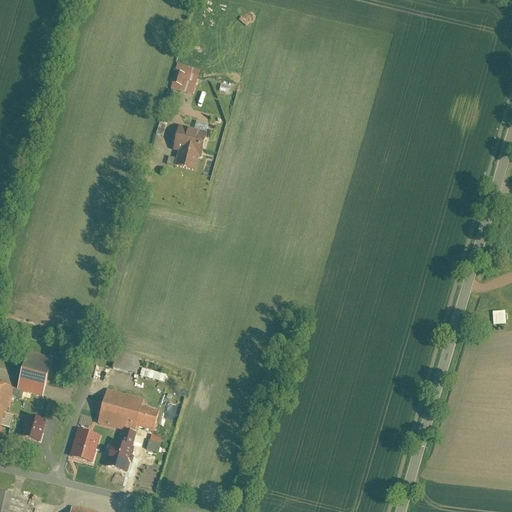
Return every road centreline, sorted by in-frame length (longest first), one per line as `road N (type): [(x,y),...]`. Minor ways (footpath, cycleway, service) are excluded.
road 1 (tertiary): [(511,135),(400,511)]
road 2 (residential): [(0,469),(183,511)]
